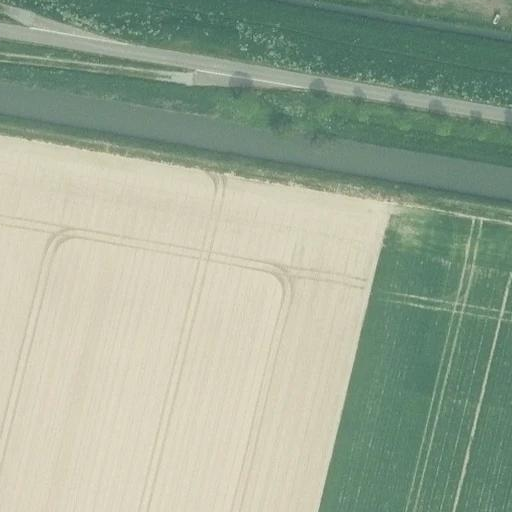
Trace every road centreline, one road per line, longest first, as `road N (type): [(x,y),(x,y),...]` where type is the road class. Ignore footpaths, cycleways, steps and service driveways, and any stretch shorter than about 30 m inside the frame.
road 1 (unclassified): [(0,30),(511,115)]
road 2 (track): [(268,75),(191,79),(0,60)]
road 3 (track): [(511,154),(334,125)]
road 4 (track): [(137,54),(0,10)]
